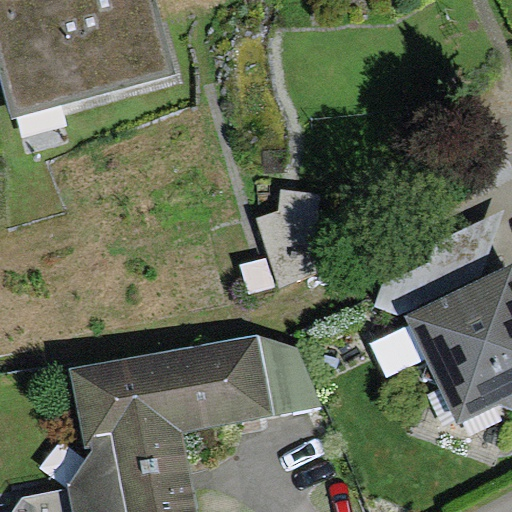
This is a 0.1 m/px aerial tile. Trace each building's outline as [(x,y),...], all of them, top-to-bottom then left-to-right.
[(0,0),(0,97),(7,122),(171,76),(149,0),(0,0)] [(252,229),(278,294),(318,279),(333,235),(315,228),(315,204),(276,201),(277,222),(252,229)] [(478,270),(489,223),(389,268),(407,307),(478,270)] [(511,301),(506,288),(407,332),(455,439),(511,413),(511,301)] [(287,363),(243,352),(68,388),(90,495),(19,509),(20,511),(183,511),(168,438),(296,412),(287,363)]
